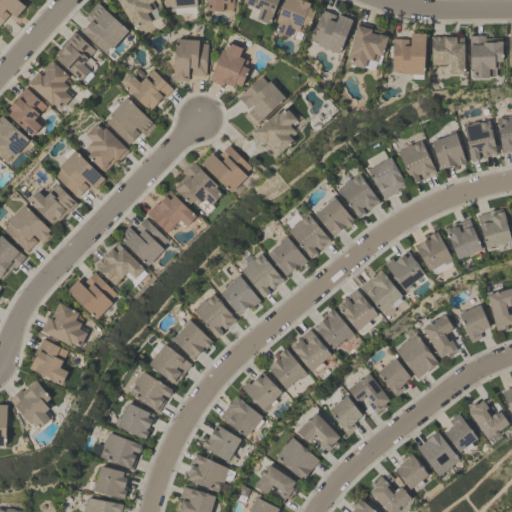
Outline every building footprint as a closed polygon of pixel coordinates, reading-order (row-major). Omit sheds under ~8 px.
[(0,0),(15,0),(23,7),(14,17),(5,8),(3,10),(8,14),(0,22),(0,0)] [(117,0),(154,0),(151,1),(154,7),(155,6),(157,11),(159,15),(150,20),(151,21),(137,29),(132,21),(130,22),(117,0)] [(196,0),(197,6),(173,8),(173,5),(164,5),(163,0),(196,0)] [(222,11),(206,10),(206,1),(204,1),(204,0),(232,0),(232,4),(223,3),(222,11)] [(255,18),(258,10),(241,3),(242,0),(277,0),(268,24),(255,18)] [(292,38),(274,31),(277,22),(275,22),(284,0),(304,0),(309,2),(307,7),(315,10),(308,27),(304,26),(302,32),(295,29),(292,38)] [(127,30),(112,48),(109,45),(103,52),(80,31),(90,20),(95,24),(97,22),(87,13),(96,3),(127,30)] [(309,40),(321,9),(335,15),(333,21),(335,22),(340,10),(354,15),(339,54),(316,45),(317,43),(309,40)] [(387,36),(381,56),(378,55),(373,70),(363,67),(363,68),(348,63),(351,55),(348,54),(356,25),(371,29),(370,32),(378,35),(378,34),(387,36)] [(94,50),(88,56),(94,62),(88,69),(89,70),(88,71),(92,74),(84,84),(80,80),(79,81),(52,56),(64,42),(73,31),(94,50)] [(392,39),(408,39),(408,46),(410,46),(411,33),(425,34),(424,74),(422,74),(422,78),(412,78),(412,74),(400,74),(400,70),(391,69),(392,39)] [(472,77),(472,69),(469,69),(469,45),(468,45),(468,35),(484,35),(484,38),(501,38),(501,61),(498,61),(498,68),(494,68),(494,76),(488,76),(488,77),(472,77)] [(431,36),(444,36),(444,37),(455,37),(462,37),(462,43),(463,43),(463,74),(449,74),(449,64),(431,64),(431,36)] [(187,80),(172,79),(172,73),(173,73),(175,38),(198,40),(198,43),(207,43),(205,75),(189,74),(190,69),(188,69),(187,80)] [(208,79),(221,49),(223,50),(227,41),(242,48),(238,56),(247,60),(244,67),(248,68),(240,86),(234,83),(232,86),(223,82),(222,85),(208,79)] [(70,83),(67,86),(68,87),(66,89),(72,94),(69,96),(70,97),(60,109),(53,103),(51,105),(29,85),(29,84),(26,82),(36,71),(39,73),(50,60),(52,63),(53,62),(68,76),(65,79),(70,83)] [(147,111),(122,86),(132,76),(139,82),(152,69),(172,89),(161,99),(160,98),(147,111)] [(243,114),(253,105),(252,104),(247,108),(237,96),(260,75),(267,82),(269,80),(285,98),(254,126),(243,114)] [(33,119),(40,126),(31,136),(4,111),(16,98),(15,97),(25,86),(46,105),(33,119)] [(127,144),(105,121),(111,115),(109,113),(125,97),(155,126),(144,136),(136,127),(134,129),(138,133),(127,144)] [(285,107),(296,119),(295,120),(297,122),(291,127),(296,133),(291,138),(293,140),(276,156),(264,143),(262,145),(252,134),(276,111),(278,113),(285,107)] [(0,157),(0,113),(28,140),(12,157),(10,155),(4,161),(0,157)] [(511,151),(500,153),(496,117),(507,116),(506,114),(511,113),(511,151)] [(495,154),(481,157),(480,151),(477,152),(478,158),(470,159),(462,124),(469,123),(469,122),(476,120),(477,121),(488,119),(495,154)] [(103,172),(87,156),(89,153),(84,148),(91,141),(84,134),(96,123),(102,129),(104,127),(128,151),(117,161),(116,159),(103,172)] [(438,164),(430,141),(440,137),(438,131),(444,129),(445,133),(454,131),(464,162),(456,165),(455,162),(453,163),(453,164),(444,167),(442,162),(438,164)] [(396,150),(403,148),(403,145),(408,143),(410,144),(420,140),(435,172),(421,178),(419,173),(417,174),(419,180),(411,184),(406,171),(405,171),(396,150)] [(230,192),(200,164),(211,153),(215,157),(228,144),(251,167),(244,174),(246,176),(230,192)] [(103,179),(93,190),(84,180),(82,182),(87,186),(76,197),(53,175),(60,168),(58,166),(74,150),(103,179)] [(406,185),(400,189),(400,190),(394,193),(394,192),(383,198),(367,169),(370,168),(365,159),(382,150),(386,158),(389,156),(406,185)] [(222,194),(212,205),(214,207),(206,215),(196,205),(196,206),(192,202),(189,204),(172,188),(184,175),(182,173),(193,162),(200,169),(199,169),(217,186),(215,188),(222,194)] [(358,218),(336,188),(342,184),(342,182),(348,178),(349,178),(358,172),(379,202),(369,209),(367,211),(363,206),(361,208),(365,213),(358,218)] [(36,190),(43,197),(56,184),(76,203),(66,213),(65,213),(58,220),(55,218),(50,224),(26,201),(36,190)] [(196,217),(186,227),(185,226),(183,228),(177,222),(166,233),(146,213),(156,203),(157,205),(162,200),(161,200),(170,191),(196,217)] [(354,221),(347,227),(345,225),(332,236),(313,213),(327,202),(325,200),(331,194),(354,221)] [(49,230),(47,232),(50,235),(42,244),(33,235),(31,236),(36,241),(25,252),(3,229),(9,223),(7,220),(24,204),(49,230)] [(476,215),(488,211),(494,209),(494,208),(501,206),(505,218),(504,219),(510,241),(485,248),(476,215)] [(307,212),(330,240),(318,249),(315,246),(313,247),(317,253),(310,258),(286,229),(292,225),(292,223),(297,219),(298,219),(307,212)] [(167,240),(160,247),(163,250),(147,266),(117,236),(127,226),(137,236),(139,234),(134,229),(145,218),(167,240)] [(443,228),(450,225),(450,224),(455,222),(456,222),(467,218),(480,249),(456,259),(443,228)] [(436,231),(451,261),(444,265),(443,263),(427,271),(413,245),(428,237),(427,235),(436,231)] [(284,275),(265,253),(271,248),(272,248),(280,242),(278,239),(284,234),(286,237),(286,236),(306,260),(299,266),(297,264),(284,275)] [(0,235),(24,256),(14,268),(12,267),(1,279),(0,278),(0,235)] [(143,269),(134,279),(127,272),(124,275),(125,275),(114,286),(93,265),(104,255),(104,256),(117,243),(143,269)] [(384,264),(392,259),(394,262),(397,259),(397,258),(402,254),(401,254),(407,250),(425,274),(424,275),(426,279),(419,285),(416,281),(411,285),(411,287),(404,291),(396,280),(394,280),(392,277),(392,275),(384,264)] [(282,280),(271,289),(267,285),(265,287),(269,292),(262,298),(239,269),(245,264),(244,263),(251,257),(252,258),(260,252),(282,280)] [(116,294),(109,300),(112,303),(95,320),(66,291),(76,280),(81,285),(94,272),(116,294)] [(401,296),(399,298),(402,300),(392,308),(390,305),(381,313),(359,286),(369,278),(369,277),(374,273),(376,276),(382,272),(401,296)] [(259,300),(252,306),(250,303),(248,305),(249,305),(241,312),(240,311),(236,314),(219,293),(232,282),(230,279),(237,273),(259,300)] [(377,314),(368,322),(370,324),(361,331),(360,329),(357,331),(335,305),(355,288),(377,314)] [(511,288),(511,291),(511,304),(506,306),(505,304),(504,305),(506,315),(510,314),(511,318),(511,317),(511,323),(506,324),(507,327),(495,330),(486,294),(511,288)] [(192,309),(198,304),(197,303),(203,299),(212,292),(235,320),(224,329),(220,325),(218,327),(222,332),(216,337),(192,309)] [(82,319),(80,324),(81,324),(80,326),(87,330),(79,347),(71,343),(70,346),(43,332),(40,330),(46,317),(49,318),(57,302),(78,313),(77,316),(82,319)] [(470,342),(465,332),(464,331),(463,328),(463,327),(457,314),(479,304),(488,327),(482,329),(483,330),(478,332),(481,338),(477,340),(477,339),(470,342)] [(353,334),(347,339),(346,338),(337,345),(336,345),(331,349),(313,327),(324,318),(325,318),(327,317),(325,314),(332,309),(353,334)] [(451,327),(449,328),(450,330),(444,334),(443,332),(442,333),(447,341),(450,340),(456,350),(450,353),(451,354),(446,356),(445,354),(438,357),(421,327),(443,314),(451,327)] [(211,342),(205,349),(203,346),(202,348),(203,349),(196,356),(195,355),(191,359),(170,338),(183,326),(181,323),(187,317),(211,342)] [(289,345),(309,329),(330,355),(321,362),(324,365),(315,372),(312,369),(310,371),(289,345)] [(437,362),(427,370),(427,369),(416,377),(394,349),(401,343),(400,342),(405,338),(406,339),(414,333),(437,362)] [(29,369),(35,356),(35,357),(38,352),(36,351),(42,338),(67,350),(62,361),(59,368),(68,372),(62,385),(29,369)] [(147,364),(163,343),(190,363),(183,373),(183,374),(179,379),(178,379),(174,384),(172,383),(147,364)] [(284,389),(266,366),(276,358),(277,359),(280,356),(278,354),(285,348),(306,373),(299,379),(298,377),(284,389)] [(393,394),(388,387),(386,387),(384,384),(384,382),(376,371),(394,357),(409,377),(404,380),(405,382),(401,385),(404,389),(398,393),(397,391),(393,394)] [(157,412),(126,392),(133,382),(132,381),(136,375),(137,375),(141,370),(171,389),(170,391),(171,392),(169,396),(168,395),(167,397),(162,394),(160,396),(165,399),(157,412)] [(241,388),(247,382),(249,384),(253,381),(252,379),(260,371),(281,392),(274,399),(277,402),(272,406),(270,405),(263,412),(253,401),(252,402),(250,399),(250,398),(241,388)] [(346,388),(368,372),(389,400),(385,403),(386,405),(381,409),(380,408),(374,413),(368,404),(371,402),(365,394),(363,395),(364,397),(359,400),(358,399),(356,401),(346,388)] [(9,398),(20,389),(22,391),(35,380),(50,399),(48,400),(52,406),(48,409),(49,409),(47,411),(51,417),(51,421),(38,432),(31,424),(30,425),(9,398)] [(501,391),(511,387),(510,383),(511,382),(511,415),(510,416),(501,391)] [(327,409),(346,395),(361,415),(356,418),(357,419),(353,423),(356,426),(346,434),(339,425),(338,425),(336,422),(336,420),(327,409)] [(261,417),(260,419),(262,420),(255,430),(253,428),(245,438),(226,423),(226,422),(219,416),(226,406),(226,405),(230,400),(231,401),(235,396),(261,417)] [(491,415),(496,412),(497,413),(499,412),(508,425),(486,440),(464,408),(479,398),(482,402),(489,398),(490,400),(484,404),(491,415)] [(115,426),(116,425),(113,424),(117,416),(119,417),(126,402),(148,412),(148,411),(153,413),(150,419),(151,419),(147,429),(146,428),(145,430),(148,431),(144,439),(115,426)] [(326,451),(318,443),(320,440),(314,434),(313,435),(314,436),(309,441),(308,440),(306,442),(295,430),(314,412),(339,437),(335,440),(337,442),(332,447),(331,446),(326,451)] [(457,453),(442,433),(447,430),(447,429),(451,426),(447,421),(457,414),(476,439),(470,443),(472,446),(465,451),(463,448),(457,453)] [(226,462),(200,446),(205,437),(207,439),(209,435),(208,435),(215,424),(240,439),(231,453),(233,455),(238,458),(234,464),(229,461),(229,462),(227,461),(226,462)] [(141,445),(140,447),(141,447),(139,452),(138,451),(137,453),(132,451),(131,453),(136,456),(131,469),(98,456),(98,455),(91,452),(96,441),(101,444),(104,438),(105,439),(108,431),(141,445)] [(437,476),(415,448),(425,440),(424,440),(435,431),(458,460),(450,466),(451,467),(445,472),(444,471),(437,476)] [(301,480),(273,456),(280,448),(279,447),(284,442),(285,442),(290,436),(317,459),(310,468),(311,469),(301,480)] [(195,454),(227,468),(234,471),(231,480),(223,480),(222,482),(227,483),(223,492),(218,490),(217,492),(184,478),(190,464),(196,467),(197,464),(191,462),(195,454)] [(426,476),(420,481),(422,483),(416,488),(414,485),(412,487),(413,488),(410,490),(395,471),(399,467),(398,465),(402,462),(400,459),(406,455),(408,456),(411,454),(423,470),(422,470),(426,476)] [(272,485),(266,494),(253,486),(267,464),(294,481),(291,487),(295,490),(293,494),(291,493),(288,499),(286,497),(286,498),(284,497),(280,503),(274,499),(280,490),(272,485)] [(123,498),(93,491),(93,490),(91,489),(93,481),(95,482),(99,466),(127,473),(124,487),(123,487),(122,489),(126,490),(123,498)] [(396,511),(386,511),(370,492),(373,489),(369,484),(375,479),(375,480),(380,476),(382,478),(388,473),(393,479),(387,484),(389,486),(386,488),(393,495),(394,493),(393,492),(397,489),(398,490),(401,488),(411,500),(396,511)] [(208,511),(178,511),(174,511),(182,486),(214,495),(208,511)] [(122,504),(120,511),(82,511),(83,511),(82,511),(84,504),(85,504),(87,497),(122,504)] [(278,508),(276,511),(247,511),(255,497),(278,508)] [(375,511),(351,511),(354,509),(350,506),(355,500),(357,502),(360,499),(375,511)]
